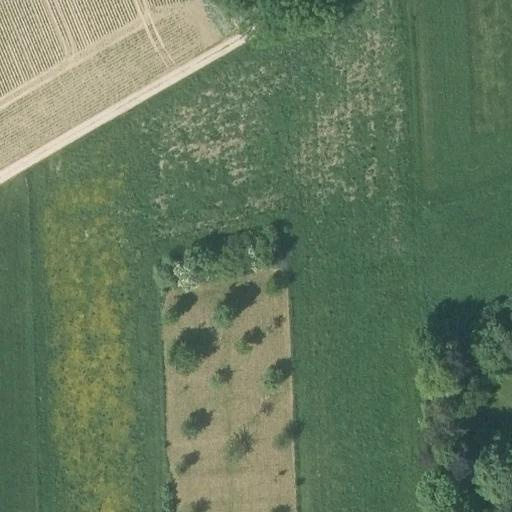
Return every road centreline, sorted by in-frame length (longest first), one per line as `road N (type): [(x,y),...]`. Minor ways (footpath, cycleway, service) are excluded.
road 1 (track): [(314,0),(0,180)]
road 2 (track): [(404,0),(421,208)]
